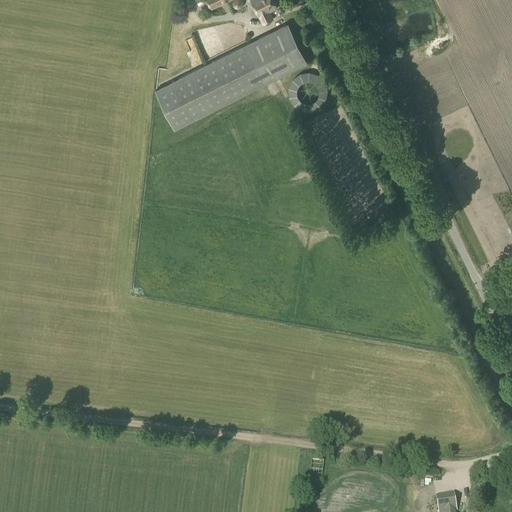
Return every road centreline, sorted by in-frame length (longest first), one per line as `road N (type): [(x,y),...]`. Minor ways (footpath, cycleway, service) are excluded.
road 1 (track): [(0,411),(451,465),(511,453)]
road 2 (unclassified): [(511,354),(338,0)]
